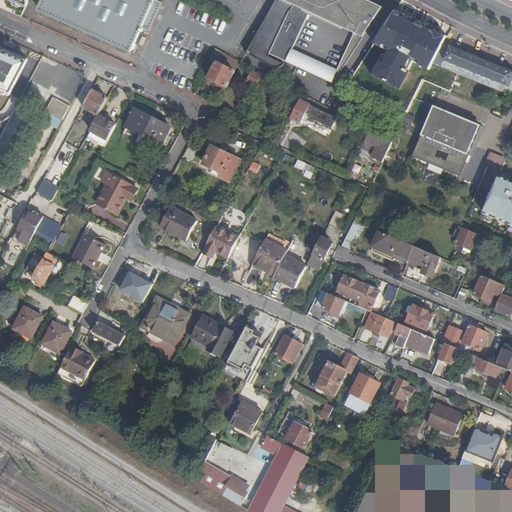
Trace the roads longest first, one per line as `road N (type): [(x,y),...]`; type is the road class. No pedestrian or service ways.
road 1 (residential): [(125,246),(511,412)]
road 2 (track): [(195,110),(367,192),(302,322)]
road 3 (residential): [(125,246),(195,110),(98,63)]
road 4 (track): [(0,387),(195,511)]
road 5 (residential): [(1,244),(98,63)]
road 6 (residential): [(337,254),(511,329)]
